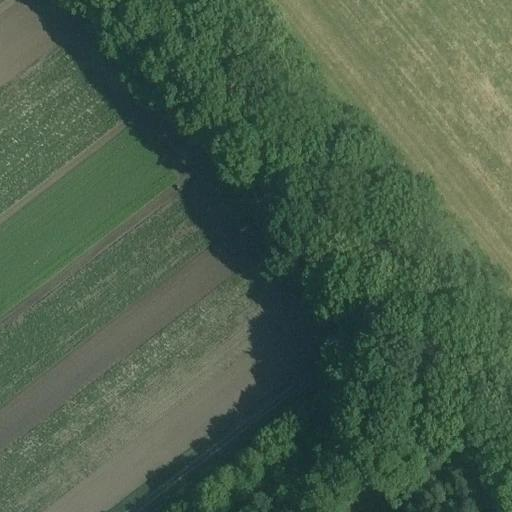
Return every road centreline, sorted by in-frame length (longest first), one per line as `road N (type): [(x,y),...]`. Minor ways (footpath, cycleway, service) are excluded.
road 1 (track): [(159,0),(511,438)]
road 2 (track): [(442,352),(391,365),(349,511)]
